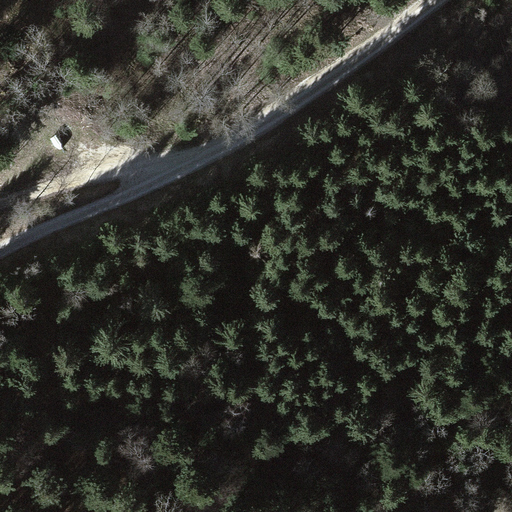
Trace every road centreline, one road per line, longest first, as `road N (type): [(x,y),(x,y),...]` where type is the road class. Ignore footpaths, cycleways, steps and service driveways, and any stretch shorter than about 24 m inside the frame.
road 1 (track): [(0,206),(175,172),(301,98),(431,0)]
road 2 (track): [(175,172),(0,254)]
